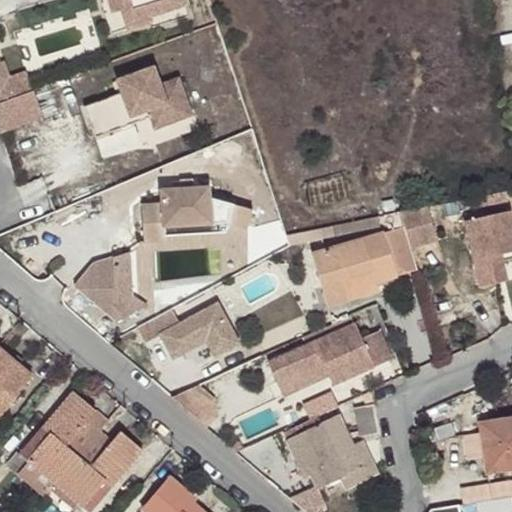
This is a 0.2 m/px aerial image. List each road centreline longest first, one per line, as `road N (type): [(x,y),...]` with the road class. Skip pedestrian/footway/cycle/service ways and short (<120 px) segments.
road 1 (residential): [(0,261),(280,511)]
road 2 (residential): [(511,352),(395,398),(406,499),(399,511)]
